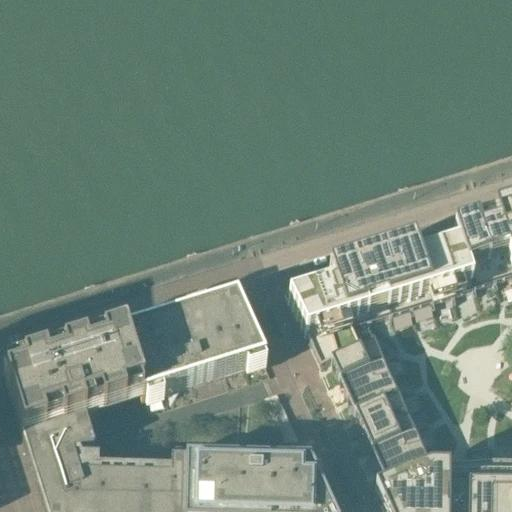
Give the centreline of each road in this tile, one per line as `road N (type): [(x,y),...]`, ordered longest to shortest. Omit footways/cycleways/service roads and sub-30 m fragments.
road 1 (residential): [(511,188),(238,275)]
road 2 (residential): [(238,275),(341,511)]
road 3 (residential): [(238,275),(0,349)]
